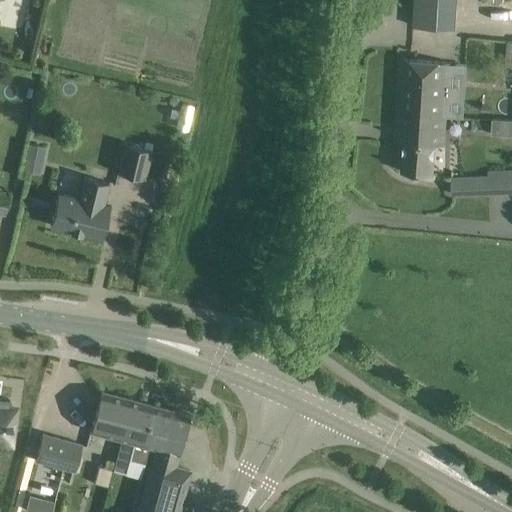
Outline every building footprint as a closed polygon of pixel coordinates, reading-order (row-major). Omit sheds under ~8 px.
[(449,28),(451,0),(414,0),(413,26),(449,28)] [(450,62),(400,59),(395,141),(404,141),(401,172),(421,173),(433,173),(435,144),(445,145),(450,62)] [(511,117),(489,119),(490,133),(511,132),(511,117)] [(25,142),(22,169),(39,171),(42,144),(25,142)] [(124,144),(117,172),(144,179),(151,151),(124,144)] [(511,169),(489,171),(489,176),(452,178),(452,194),(511,191),(511,169)] [(108,183),(82,176),(78,196),(58,193),(50,225),(71,230),(70,231),(81,234),(81,233),(102,238),(109,206),(103,204),(108,183)] [(0,212),(5,214),(10,192),(0,189),(0,212)] [(129,459),(133,460),(138,444),(140,444),(151,405),(101,391),(90,431),(121,439),(117,455),(130,459),(129,459)] [(0,438),(12,440),(14,424),(11,424),(13,406),(9,405),(10,399),(0,398),(0,438)] [(189,415),(151,405),(140,444),(138,444),(133,460),(144,463),(149,447),(156,449),(150,470),(149,470),(138,509),(137,509),(136,511),(178,511),(190,471),(175,467),(189,415)] [(43,434),(36,461),(74,471),(82,445),(43,434)] [(126,473),(129,459),(130,459),(117,455),(113,469),(126,473)] [(45,496),(40,511),(51,511),(55,499),(45,496)]
